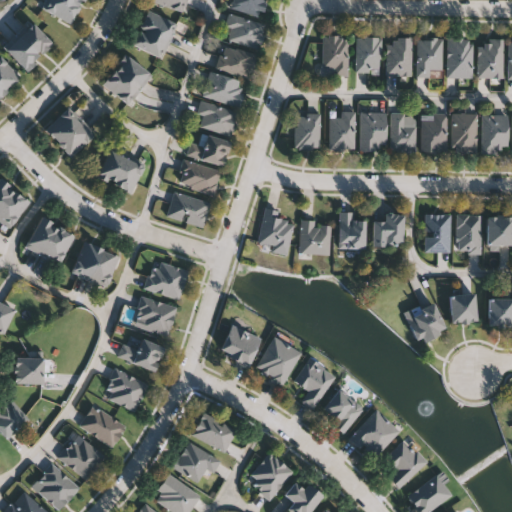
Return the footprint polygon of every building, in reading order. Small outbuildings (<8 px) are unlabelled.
[(67,0),(80,7),(70,24),(42,8),(46,0),(67,0)] [(185,0),(182,11),(150,2),(150,0),(185,0)] [(264,0),(259,17),(229,7),(231,0),(264,0)] [(176,24),(168,41),(139,27),(147,9),(176,24)] [(257,49),(226,40),(230,27),(224,25),(228,13),(264,24),(257,49)] [(52,43),(39,56),(17,35),(30,21),(52,43)] [(168,41),(160,58),(130,44),(139,27),(168,41)] [(39,56),(26,70),(4,48),(17,35),(39,56)] [(347,36),(347,75),(331,75),(331,69),(321,69),(321,36),(347,36)] [(355,72),(355,37),(379,37),(379,72),(355,72)] [(410,76),(385,76),(385,38),(410,38),(410,76)] [(416,76),(416,38),(441,38),(441,76),(416,76)] [(471,38),(471,77),(446,77),(446,38),(471,38)] [(501,40),(501,77),(476,77),(476,40),(501,40)] [(214,69),(221,45),(255,54),(249,78),(214,69)] [(150,74),(139,89),(113,70),(124,54),(150,74)] [(0,58),(20,78),(6,91),(0,84),(0,58)] [(139,89),(127,104),(101,85),(113,70),(139,89)] [(244,80),(239,105),(201,98),(207,73),(244,80)] [(236,110),(230,134),(194,126),(200,101),(236,110)] [(57,144),(44,131),(65,109),(79,123),(57,144)] [(328,150),(328,117),(339,117),(339,111),(353,111),(353,150),(328,150)] [(385,113),(385,151),(358,151),(358,113),(385,113)] [(446,152),(420,152),(420,119),(430,119),(430,113),(446,113),(446,152)] [(476,152),(451,152),(451,113),(476,113),(476,152)] [(294,114),(318,114),(318,149),(294,149),(294,114)] [(414,152),(389,152),(389,114),(414,114),(414,152)] [(506,115),(506,152),(481,152),(481,115),(506,115)] [(71,157),(57,144),(79,123),(92,136),(71,157)] [(229,141),(223,165),(185,156),(189,141),(203,145),(205,135),(229,141)] [(113,185),(96,178),(108,150),(125,158),(113,185)] [(130,193),(113,185),(125,158),(142,165),(130,193)] [(211,196),(176,184),(184,160),(219,171),(211,196)] [(0,208),(0,181),(13,190),(0,208)] [(9,229),(0,222),(0,208),(13,190),(29,201),(9,229)] [(165,218),(171,192),(209,202),(203,227),(165,218)] [(293,222),(287,253),(256,247),(264,208),(279,211),(277,219),(293,222)] [(364,220),(364,248),(338,248),(338,212),(353,212),(353,220),(364,220)] [(402,247),(372,247),(372,220),(383,220),(383,214),(402,214),(402,247)] [(448,252),(424,252),(424,214),(448,214),(448,252)] [(479,214),(479,253),(454,253),(454,214),(479,214)] [(486,216),(511,216),(511,245),(499,245),(499,251),(486,251),(486,216)] [(40,256),(24,247),(41,217),(57,226),(40,256)] [(328,255),(298,254),(299,221),(329,222),(328,255)] [(56,265),(40,256),(57,226),(73,236),(56,265)] [(81,242),(99,249),(88,280),(70,274),(81,242)] [(99,249),(117,255),(106,287),(88,280),(99,249)] [(144,290),(153,260),(187,270),(178,299),(144,290)] [(449,323),(449,294),(474,293),(475,322),(449,323)] [(176,307),(166,336),(131,325),(141,296),(176,307)] [(511,298),(511,326),(487,326),(487,298),(511,298)] [(0,334),(0,303),(13,309),(1,335),(0,334)] [(412,339),(410,311),(438,309),(440,336),(412,339)] [(217,354),(230,325),(259,338),(247,367),(217,354)] [(280,386),(252,370),(271,336),(299,352),(280,386)] [(163,348),(153,372),(116,356),(122,343),(136,349),(141,338),(163,348)] [(14,383),(14,357),(42,357),(42,383),(14,383)] [(307,391),(293,380),(308,360),(333,378),(311,409),(300,401),(307,391)] [(134,411),(101,395),(115,368),(147,384),(134,411)] [(341,432),(333,425),(336,421),(321,407),(338,388),(362,410),(341,432)] [(8,439),(0,431),(0,401),(5,396),(28,418),(8,439)] [(125,427),(110,448),(77,425),(92,404),(125,427)] [(398,432),(371,458),(349,436),(375,409),(398,432)] [(234,428),(223,451),(190,436),(201,412),(234,428)] [(84,480),(55,455),(74,432),(104,457),(84,480)] [(384,457),(402,439),(425,461),(398,489),(387,478),(396,469),(384,457)] [(219,460),(210,475),(203,470),(196,482),(171,467),(186,441),(219,460)] [(266,498),(245,476),(270,452),(291,474),(266,498)] [(56,511),(31,485),(52,463),(78,489),(56,511)] [(199,496),(187,511),(172,511),(151,497),(168,474),(199,496)] [(450,495),(426,511),(418,511),(406,495),(435,474),(450,495)] [(308,511),(289,511),(286,510),(291,502),(283,496),(293,481),(303,487),(305,483),(320,493),(308,511)] [(2,511),(21,490),(46,511),(2,511)] [(136,511),(145,503),(155,511),(136,511)]
